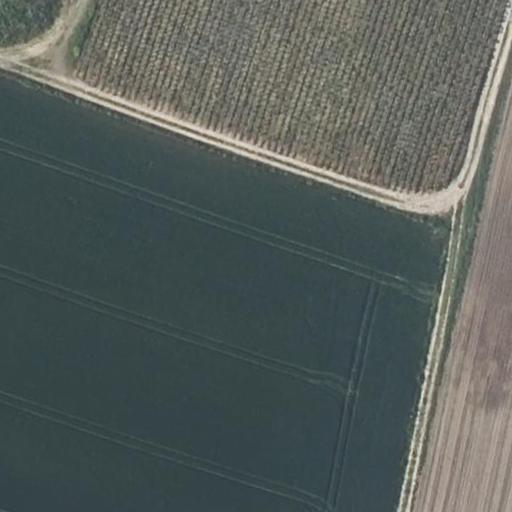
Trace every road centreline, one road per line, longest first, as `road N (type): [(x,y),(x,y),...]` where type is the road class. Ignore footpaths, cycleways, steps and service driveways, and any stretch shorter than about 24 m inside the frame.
road 1 (track): [(0,63),(386,201),(448,199)]
road 2 (track): [(402,511),(453,246),(448,199)]
road 3 (track): [(448,199),(473,162),(511,26)]
